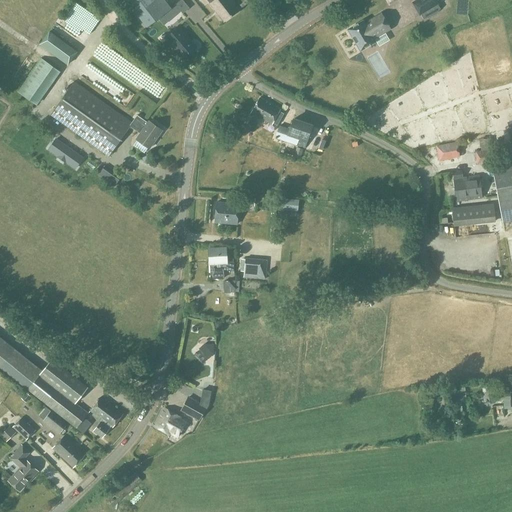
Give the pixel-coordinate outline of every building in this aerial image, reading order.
[(172,9),(165,0),(124,0),(147,29),(172,9)] [(239,11),(230,0),(206,0),(224,22),(239,11)] [(417,0),(413,3),(420,15),(421,14),(424,18),(430,17),(435,14),(440,9),(437,5),(438,4),(435,0),(417,0)] [(64,21),(80,33),(80,32),(87,37),(99,21),(76,4),(64,21)] [(177,5),(172,9),(177,15),(182,11),(177,5)] [(391,29),(382,14),(368,23),(365,25),(363,22),(364,22),(363,21),(362,22),(349,30),(349,29),(348,30),(349,31),(360,50),(360,51),(361,50),(374,42),(375,43),(375,42),(375,41),(373,39),(391,29)] [(178,27),(165,38),(183,59),(196,48),(178,27)] [(54,55),(63,43),(49,32),(40,44),(54,55)] [(55,80),(61,72),(42,58),(36,67),(55,80)] [(82,75),(98,86),(102,80),(87,69),(82,75)] [(137,115),(132,123),(74,81),(50,116),(109,157),(130,127),(140,134),(136,140),(150,149),(162,131),(149,122),(148,123),(137,115)] [(260,98),(251,113),(272,125),(273,124),(277,126),(284,114),(280,112),(280,111),(281,110),(260,98)] [(305,149),(313,127),(293,121),(290,130),(280,127),(275,139),(305,149)] [(65,146),(56,139),(50,148),(59,155),(58,156),(66,162),(67,161),(76,167),(83,158),(73,152),(72,153),(65,147),(65,146)] [(324,142),(313,139),(310,150),(321,153),(324,142)] [(437,147),(439,161),(459,157),(456,143),(437,147)] [(294,157),(300,160),(303,150),(297,148),(294,157)] [(491,163),(490,151),(476,152),(477,164),(491,163)] [(511,163),(492,168),(503,221),(511,219),(511,163)] [(482,199),(479,177),(460,179),(459,171),(453,172),(454,177),(457,202),(482,199)] [(115,187),(120,179),(112,173),(106,181),(115,187)] [(280,199),(279,209),(297,211),(298,201),(280,199)] [(239,204),(217,202),(215,223),(237,225),(239,204)] [(494,212),(453,216),(454,226),(495,222),(494,212)] [(209,249),(210,264),(211,279),(224,279),(223,270),(228,270),(228,272),(234,271),(234,259),(227,259),(226,248),(209,249)] [(244,277),(266,279),(267,261),(260,260),(260,263),(246,261),(244,277)] [(235,289),(235,281),(223,281),(224,289),(235,289)] [(43,371),(0,336),(0,367),(28,390),(43,371)] [(204,344),(201,348),(210,358),(213,354),(214,345),(204,344)] [(52,359),(43,371),(28,390),(83,434),(91,423),(85,418),(88,414),(76,404),(88,388),(52,359)] [(142,378),(145,367),(139,365),(136,376),(142,378)] [(482,385),(485,405),(496,403),(493,383),(482,385)] [(201,404),(206,408),(207,409),(209,406),(211,392),(203,390),(201,404)] [(27,393),(22,398),(27,403),(31,397),(27,393)] [(510,401),(510,393),(500,393),(500,401),(510,401)] [(113,428),(123,415),(101,398),(91,412),(102,420),(96,429),(104,435),(111,426),(113,428)] [(189,398),(181,411),(199,421),(206,408),(201,404),(189,398)] [(178,437),(186,422),(180,419),(181,417),(165,409),(155,426),(171,435),(172,434),(178,437)] [(60,434),(67,425),(51,412),(44,421),(60,434)] [(22,418),(14,427),(27,440),(35,431),(22,418)] [(10,426),(0,435),(0,437),(5,443),(16,432),(10,426)] [(85,455),(65,436),(53,449),(73,468),(85,455)] [(20,491),(38,472),(24,459),(29,453),(23,448),(12,459),(22,468),(9,481),(20,491)] [(128,475),(104,499),(113,508),(137,485),(128,475)]
